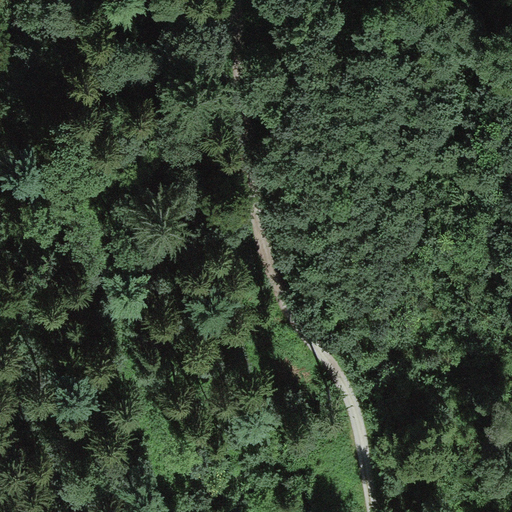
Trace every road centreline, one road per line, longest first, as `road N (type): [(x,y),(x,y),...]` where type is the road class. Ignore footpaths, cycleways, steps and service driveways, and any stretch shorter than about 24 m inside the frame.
road 1 (track): [(231,0),(235,134),(279,289),(347,392),(370,511)]
road 2 (track): [(0,224),(223,290),(279,289)]
